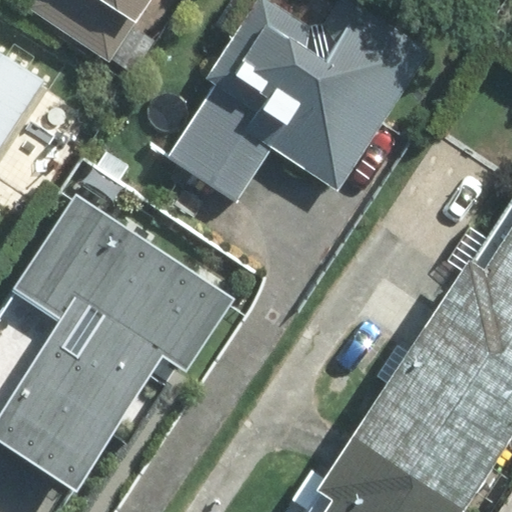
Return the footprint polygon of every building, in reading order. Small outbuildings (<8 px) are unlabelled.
[(39,0),(37,4),(112,53),(147,0),(39,0)] [(277,135),(339,176),(427,44),(360,0),(344,0),(325,29),(280,0),(262,0),(215,71),(224,77),(172,155),(236,197),(277,135)] [(0,143),(44,77),(0,47),(0,143)] [(44,126),(71,144),(88,118),(61,101),(44,126)] [(107,149),(98,162),(122,176),(129,163),(107,149)] [(235,294),(81,193),(21,285),(68,316),(0,420),(0,427),(82,480),(166,349),(190,364),(235,294)] [(477,255),(445,304),(511,348),(511,230),(489,264),(477,255)] [(464,508),(511,435),(511,348),(445,304),(357,437),(464,508)] [(461,511),(464,508),(357,437),(327,482),(345,492),(331,511),(461,511)]
